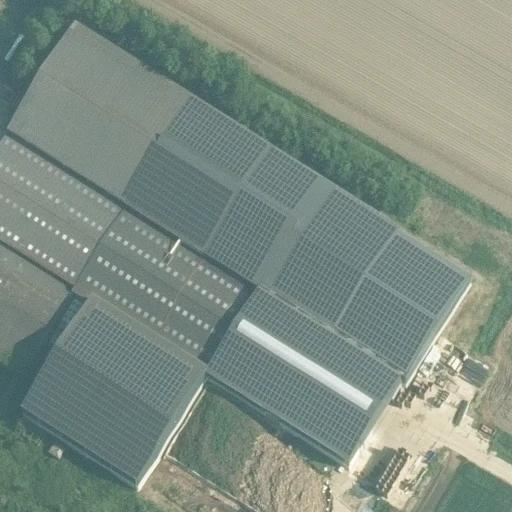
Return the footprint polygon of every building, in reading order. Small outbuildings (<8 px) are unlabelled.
[(72,35),(6,139),(6,140),(117,208),(119,206),(182,105),(72,35)] [(119,206),(196,255),(260,154),(182,105),(119,206)] [(117,208),(6,140),(0,149),(0,245),(66,288),(117,208)] [(66,288),(67,288),(65,291),(83,303),(85,301),(200,374),(253,290),(196,255),(119,206),(117,208),(66,288)] [(0,245),(0,365),(13,373),(65,291),(67,288),(66,288),(0,245)] [(15,412),(130,485),(200,374),(85,301),(83,303),(15,412)]
